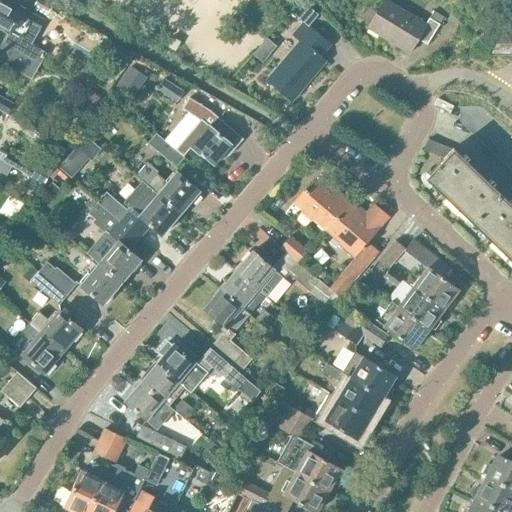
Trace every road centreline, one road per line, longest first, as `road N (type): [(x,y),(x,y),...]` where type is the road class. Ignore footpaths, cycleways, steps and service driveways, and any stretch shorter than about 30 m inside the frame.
road 1 (residential): [(16,511),(90,393),(305,137)]
road 2 (residential): [(502,296),(478,316),(357,511)]
road 3 (residential): [(428,511),(511,361)]
road 4 (residential): [(502,296),(390,187)]
road 5 (residential): [(416,86),(360,70),(305,137)]
